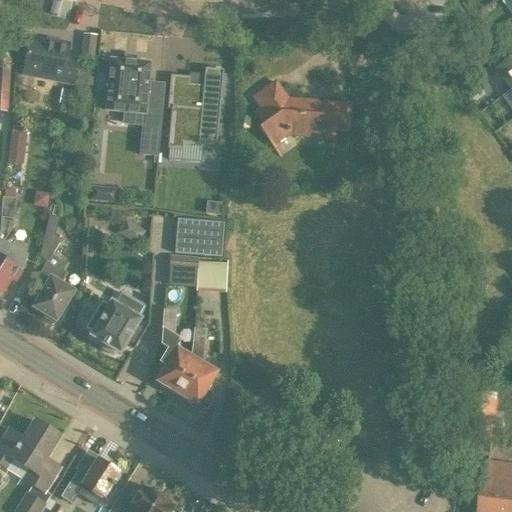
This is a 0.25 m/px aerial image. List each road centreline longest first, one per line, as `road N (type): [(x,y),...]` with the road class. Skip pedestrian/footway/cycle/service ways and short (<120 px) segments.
road 1 (secondary): [(284,511),(0,337)]
road 2 (residential): [(388,0),(213,10),(122,0)]
